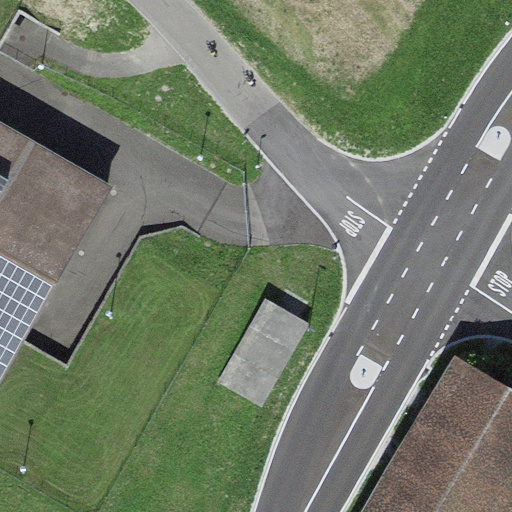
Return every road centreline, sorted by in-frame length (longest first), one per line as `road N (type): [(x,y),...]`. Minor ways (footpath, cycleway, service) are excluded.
road 1 (residential): [(155,0),(333,182),(450,267)]
road 2 (tertiary): [(450,267),(312,511)]
road 3 (tertiary): [(511,156),(450,267)]
